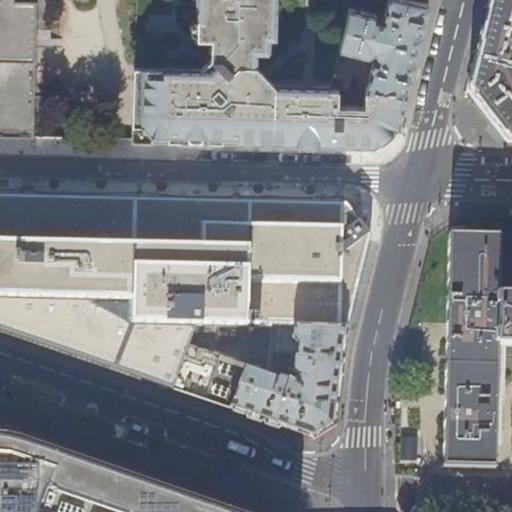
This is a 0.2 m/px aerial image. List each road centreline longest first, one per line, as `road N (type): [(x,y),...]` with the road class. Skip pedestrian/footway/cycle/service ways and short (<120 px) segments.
road 1 (residential): [(415,176),(0,166)]
road 2 (residential): [(0,365),(364,487)]
road 3 (residential): [(364,487),(368,372),(415,176)]
road 4 (residential): [(460,0),(415,176)]
